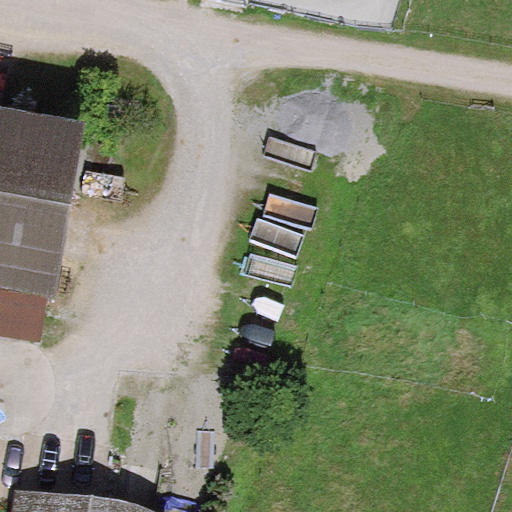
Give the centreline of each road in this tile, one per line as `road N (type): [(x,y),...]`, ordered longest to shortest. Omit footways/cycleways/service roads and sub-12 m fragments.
road 1 (track): [(5,0),(511,87)]
road 2 (unknown): [(254,42),(177,253),(106,406)]
